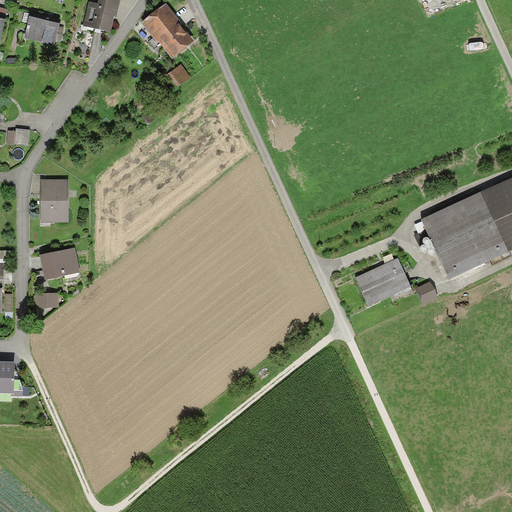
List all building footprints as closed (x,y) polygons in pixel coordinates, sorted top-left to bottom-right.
[(111,33),(118,0),(100,0),(99,5),(89,3),(83,27),(111,33)] [(178,21),(180,20),(166,3),(142,22),(155,38),(150,42),(155,48),(161,43),(173,57),(193,40),(179,23),(178,21)] [(0,42),(0,43),(9,11),(0,8),(0,42)] [(54,46),(61,20),(50,17),(31,12),(25,39),(54,46)] [(191,76),(182,64),(170,73),(179,85),(191,76)] [(8,131),(7,144),(29,146),(30,130),(16,129),(16,131),(8,131)] [(69,180),(40,181),(41,224),(69,223),(69,180)] [(511,180),(422,222),(449,281),(511,252),(511,180)] [(75,248),(40,256),(46,281),(80,273),(75,248)] [(383,266),(356,278),(368,305),(410,286),(398,259),(383,266)] [(432,283),(417,289),(423,304),(438,298),(432,283)] [(36,294),(36,307),(57,307),(57,294),(36,294)] [(14,361),(0,360),(0,391),(13,392),(14,361)]
